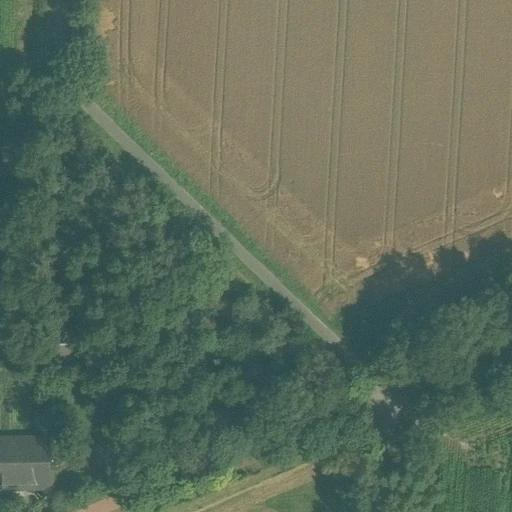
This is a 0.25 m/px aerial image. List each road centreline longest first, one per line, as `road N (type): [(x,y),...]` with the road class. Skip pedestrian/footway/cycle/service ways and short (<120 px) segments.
road 1 (unclassified): [(387,397),(76,91),(61,56),(62,0)]
road 2 (unclassified): [(387,397),(511,339)]
